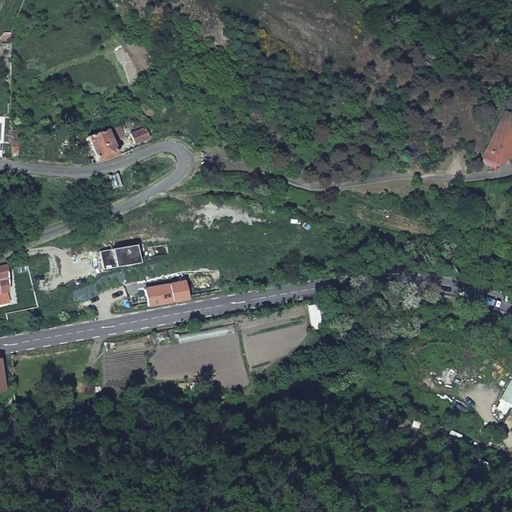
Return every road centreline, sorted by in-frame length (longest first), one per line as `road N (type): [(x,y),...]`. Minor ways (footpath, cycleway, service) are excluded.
road 1 (primary): [(0,346),(366,280),(436,282),(511,304)]
road 2 (unclassified): [(0,164),(97,168),(171,140),(189,149),(184,166),(142,195),(42,230),(0,257)]
